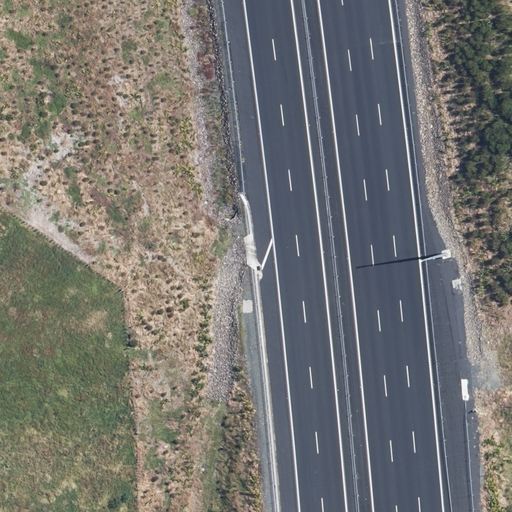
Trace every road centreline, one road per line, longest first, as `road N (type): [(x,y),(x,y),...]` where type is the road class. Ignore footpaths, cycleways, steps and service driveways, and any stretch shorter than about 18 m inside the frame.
road 1 (motorway): [(329,511),(272,0)]
road 2 (motorway): [(357,0),(406,511)]
